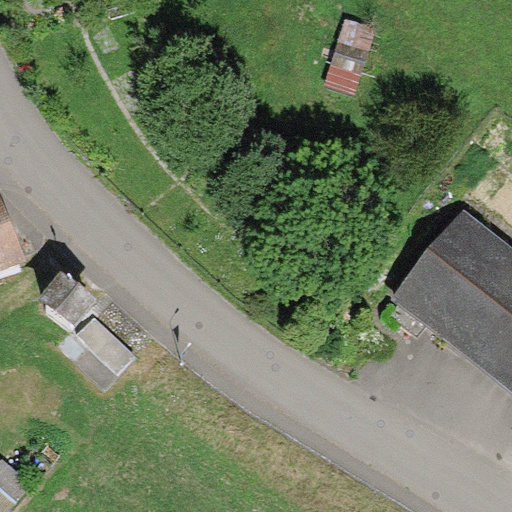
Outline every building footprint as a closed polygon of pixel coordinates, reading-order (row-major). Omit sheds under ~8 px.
[(0,195),(0,271),(27,261),(0,195)] [(511,251),(466,215),(396,302),(511,395),(511,251)] [(42,309),(73,333),(88,315),(95,306),(64,281),(42,309)] [(136,357),(88,315),(73,333),(60,348),(106,391),(136,357)] [(0,494),(0,511),(8,501),(0,494)]
